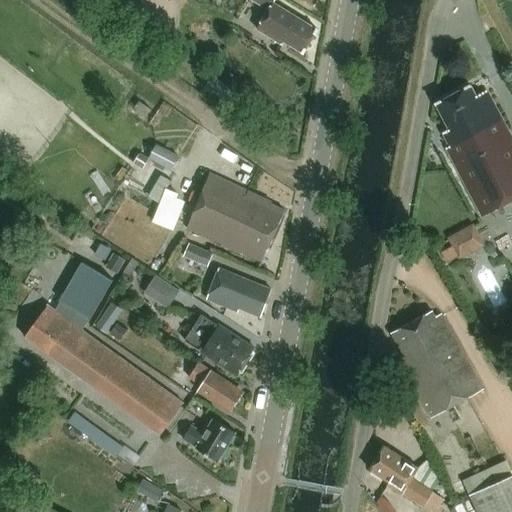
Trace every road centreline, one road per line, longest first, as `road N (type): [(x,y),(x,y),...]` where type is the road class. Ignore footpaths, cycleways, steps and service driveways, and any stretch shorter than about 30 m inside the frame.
road 1 (unclassified): [(349,511),(446,0)]
road 2 (tertiary): [(256,511),(348,0)]
road 3 (track): [(313,190),(50,0)]
